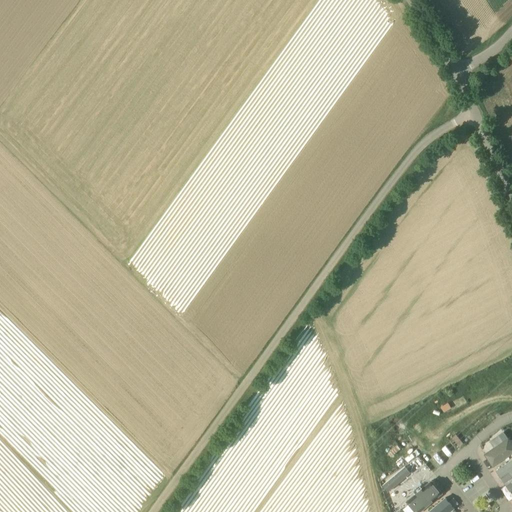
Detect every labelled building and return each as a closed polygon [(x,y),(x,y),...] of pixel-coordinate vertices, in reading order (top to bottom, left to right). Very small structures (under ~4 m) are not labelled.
[(449,439),(453,448),(463,443),(459,434),(449,439)] [(495,444),(501,439),(498,435),(492,440),(495,444)] [(511,449),(511,444),(507,437),(484,452),(491,463),(511,449)] [(503,480),(511,473),(511,455),(494,468),(503,480)] [(414,511),(439,489),(430,479),(405,500),(414,511)] [(447,511),(454,507),(444,496),(424,511),(447,511)]
